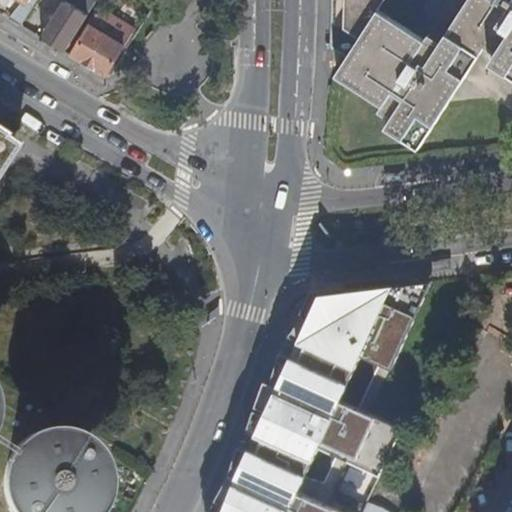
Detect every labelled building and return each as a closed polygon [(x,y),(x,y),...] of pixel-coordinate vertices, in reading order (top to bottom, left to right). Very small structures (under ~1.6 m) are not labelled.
[(23,0),(10,19),(22,26),(37,0),(23,0)] [(68,0),(43,39),(65,52),(97,0),(68,0)] [(333,47),(333,0),(323,0),(323,47),(333,47)] [(333,0),(333,47),(348,57),(377,12),(384,0),(333,0)] [(426,43),(377,12),(348,57),(340,68),(388,99),(385,105),(397,112),(392,121),(416,136),(479,30),(503,45),(498,54),(511,62),(511,0),(470,0),(442,44),(430,37),(426,43)] [(101,7),(72,55),(106,77),(125,46),(128,48),(138,30),(101,7)] [(0,169),(16,145),(0,135),(0,169)] [(309,295),(291,311),(263,397),(241,460),(215,511),(351,511),(298,488),(319,446),(383,476),(404,431),(338,399),(362,353),(393,367),(434,280),(309,295)] [(51,459),(51,454),(46,453),(45,459),(39,459),(32,461),(26,463),(22,458),(18,461),(22,466),(15,474),(11,482),(5,481),(5,485),(10,487),(10,494),(11,499),(14,505),(9,508),(11,511),(17,510),(19,511),(65,511),(69,508),(73,499),(78,501),(79,495),(74,494),(74,490),(74,485),(73,479),(70,474),(75,471),(71,467),(67,470),(63,465),(56,461),(51,459)]
